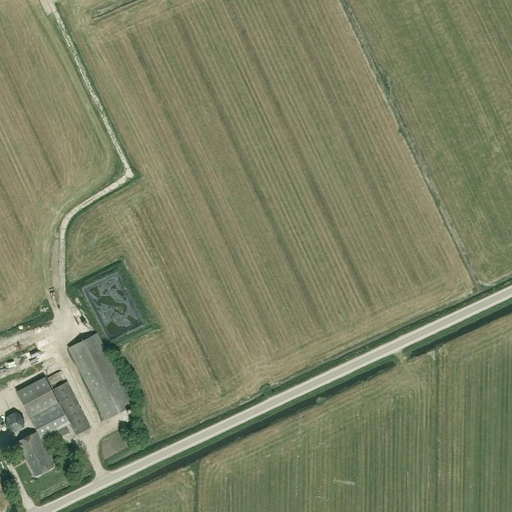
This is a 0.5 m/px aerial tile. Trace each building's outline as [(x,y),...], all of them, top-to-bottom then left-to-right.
[(140,319),(138,308),(132,309),(134,320),(140,319)] [(133,405),(96,334),(68,348),(105,419),(133,405)] [(56,365),(43,371),(46,376),(58,371),(56,365)] [(53,467),(39,439),(57,430),(60,436),(68,432),(65,425),(69,423),(59,404),(58,404),(44,377),(16,392),(36,431),(17,442),(35,477),(53,467)] [(90,427),(67,382),(52,389),(76,435),(90,427)] [(15,411),(6,417),(6,427),(14,432),(23,427),(23,417),(15,411)]
